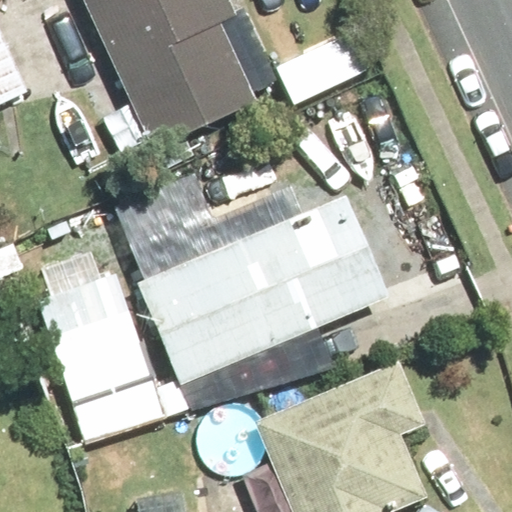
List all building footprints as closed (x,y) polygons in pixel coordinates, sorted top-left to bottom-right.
[(95,0),(154,131),(266,81),(229,0),(95,0)] [(0,37),(0,100),(25,89),(0,37)] [(141,278),(183,385),(393,304),(351,197),(141,278)] [(140,338),(57,366),(84,444),(166,417),(140,338)] [(406,364),(258,423),(294,511),(410,511),(430,504),(404,438),(432,427),(406,364)] [(182,511),(180,496),(134,502),(135,511),(182,511)]
